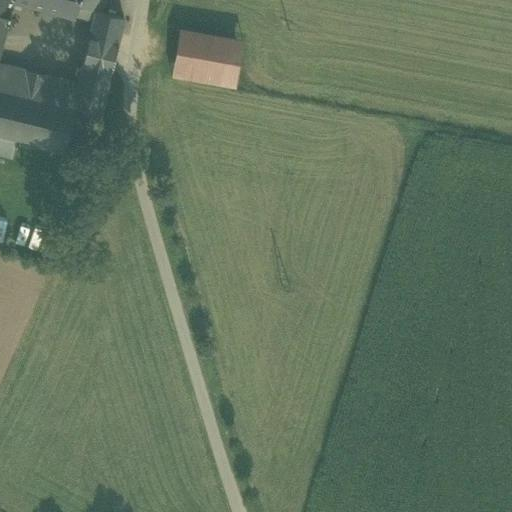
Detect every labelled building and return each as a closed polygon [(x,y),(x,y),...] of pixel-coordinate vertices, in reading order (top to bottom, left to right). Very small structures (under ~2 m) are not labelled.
[(0,0),(0,47),(13,0),(0,0)] [(17,0),(73,15),(77,0),(17,0)] [(93,20),(88,40),(116,47),(123,17),(95,11),(98,0),(77,0),(73,15),(93,20)] [(171,75),(234,87),(242,39),(179,28),(171,75)] [(110,69),(116,47),(88,40),(82,62),(110,69)] [(78,81),(0,62),(0,89),(44,100),(50,80),(77,86),(78,81)] [(100,114),(110,69),(82,62),(78,81),(77,86),(50,80),(44,100),(0,89),(0,134),(17,139),(63,150),(74,107),(100,114)] [(74,107),(63,150),(89,156),(100,114),(74,107)] [(0,154),(13,157),(17,139),(0,134),(0,154)]
